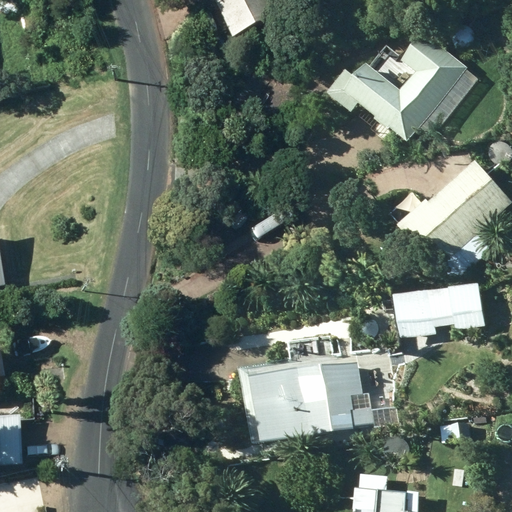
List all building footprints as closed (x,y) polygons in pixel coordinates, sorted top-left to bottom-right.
[(211,0),(229,36),(272,16),(263,0),(211,0)] [(330,92),(353,111),(361,102),(378,116),(375,119),(390,131),(392,128),(409,141),(422,125),(433,134),(479,80),(466,69),(468,67),(426,32),(403,60),(417,71),(402,90),(368,61),(356,75),(349,70),(330,92)] [(437,267),(511,202),(511,200),(477,161),(432,201),(428,197),(399,223),(437,267)] [(402,337),(438,333),(437,325),(456,323),(457,329),(486,326),(481,284),(397,294),(402,337)] [(264,441),(355,428),(354,426),(375,423),(371,393),(363,394),(358,360),(255,376),(264,441)] [(0,464),(25,463),(23,412),(0,413),(0,464)] [(442,425),(443,443),(468,442),(468,423),(442,425)] [(357,511),(424,511),(420,511),(421,494),(360,487),(357,511)]
